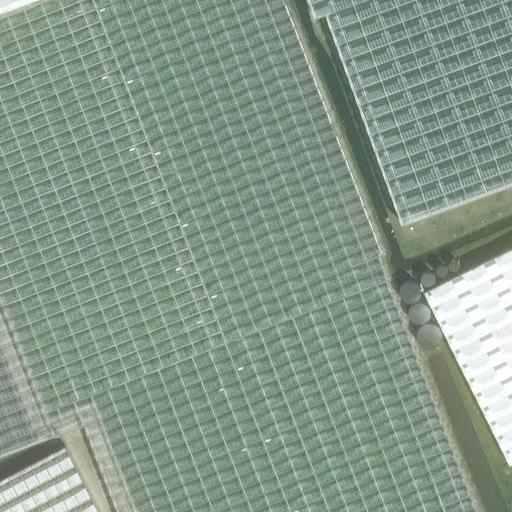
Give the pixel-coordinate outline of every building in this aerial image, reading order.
[(0,0),(0,294),(44,410),(53,431),(55,437),(84,426),(117,511),(477,511),(418,361),(377,255),(383,252),(384,252),(378,235),(340,136),(286,0),(0,0)] [(511,0),(309,0),(316,17),(328,12),(402,223),(511,183),(511,0)] [(511,246),(424,290),(425,292),(510,463),(511,462),(511,246)] [(0,452),(39,437),(53,431),(44,410),(0,294),(0,452)] [(101,511),(67,445),(0,480),(0,511),(101,511)]
